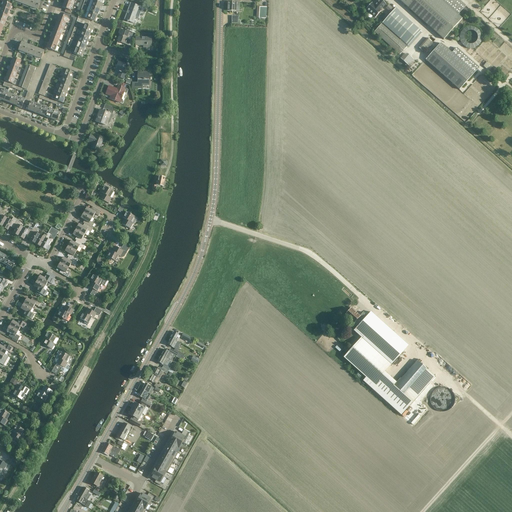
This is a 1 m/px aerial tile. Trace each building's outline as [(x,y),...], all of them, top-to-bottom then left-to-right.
[(40,9),(43,3),(36,0),(14,0),(14,1),(37,10),(38,9),(40,9)] [(372,3),(366,9),(375,18),(381,11),(380,10),(386,4),(381,0),(379,0),(375,5),(372,3)] [(399,0),(444,39),(462,19),(458,15),(466,6),(459,0),(399,0)] [(91,7),(99,10),(102,4),(93,1),(91,7)] [(4,2),(2,8),(9,11),(12,5),(4,2)] [(65,12),(70,14),(71,11),(70,10),(72,5),(64,2),(62,8),(66,9),(65,12)] [(235,11),(236,6),(239,6),(240,2),(236,2),(236,3),(228,2),(227,10),(235,11)] [(127,13),(125,19),(127,21),(127,22),(128,22),(128,21),(133,23),(136,17),(138,18),(142,8),(139,7),(131,4),(130,4),(131,4),(130,7),(129,7),(128,11),(128,12),(128,13),(127,13)] [(89,12),(97,16),(99,10),(91,7),(89,12)] [(0,11),(0,13),(7,16),(9,11),(2,8),(0,11)] [(407,47),(408,46),(421,31),(395,8),(382,23),(374,32),(400,55),(407,47)] [(77,18),(88,22),(89,19),(95,22),(97,16),(89,12),(87,18),(79,15),(77,18)] [(70,15),(64,13),(63,16),(60,14),(57,20),(65,23),(67,17),(69,18),(70,15)] [(82,30),(91,33),(93,27),(87,25),(88,22),(77,18),(76,21),(84,24),(82,30)] [(55,26),(63,29),(65,23),(57,20),(55,26)] [(483,29),(463,24),(460,37),(457,37),(457,40),(461,41),(460,44),(478,48),(483,29)] [(53,31),(61,34),(63,29),(55,26),(53,31)] [(120,34),(117,41),(128,45),(130,40),(128,39),(130,33),(130,32),(127,31),(120,29),(118,33),(120,34)] [(80,36),(88,39),(91,33),(82,30),(80,36)] [(51,37),(59,40),(61,34),(53,31),(51,37)] [(88,39),(80,36),(78,42),(86,45),(88,39)] [(49,43),(57,45),(59,40),(51,37),(49,43)] [(146,48),(151,48),(152,38),(135,37),(135,46),(143,46),(143,45),(146,45),(146,48)] [(432,41),(428,38),(419,48),(423,51),(432,41)] [(18,50),(41,59),(44,51),(19,41),(16,48),(18,49),(18,50)] [(76,48),(84,51),(86,45),(78,42),(76,48)] [(57,45),(49,43),(47,48),(55,51),(57,45)] [(452,53),(441,43),(426,60),(460,89),(479,68),(457,48),(452,53)] [(84,51),(76,48),(73,54),(71,53),(69,59),(75,61),(77,55),(82,57),(84,51)] [(407,64),(413,58),(408,54),(406,56),(405,54),(401,59),(407,64)] [(21,61),(13,58),(11,64),(19,67),(21,61)] [(118,77),(124,79),(127,72),(124,71),(127,64),(118,61),(115,70),(119,72),(118,77)] [(9,70),(17,73),(19,67),(11,64),(9,70)] [(48,70),(53,72),(56,66),(50,64),(48,70)] [(17,73),(9,70),(6,75),(15,78),(17,73)] [(63,76),(72,79),(74,73),(66,70),(64,74),(61,72),(60,75),(63,76)] [(137,72),(137,82),(132,82),(132,89),(143,89),(143,83),(149,83),(149,85),(149,72),(137,72)] [(4,81),(12,84),(15,78),(6,75),(4,81)] [(43,82),(49,84),(51,78),(45,76),(43,82)] [(61,82),(70,85),(72,79),(63,76),(62,79),(59,78),(58,81),(61,82)] [(61,82),(60,85),(57,84),(56,87),(59,88),(67,91),(70,85),(61,82)] [(124,92),(125,88),(118,85),(117,89),(109,86),(106,94),(110,96),(109,99),(120,103),(124,92)] [(46,90),(41,88),(38,94),(44,96),(46,90)] [(57,94),(65,97),(67,91),(59,88),(58,91),(54,90),(53,93),(57,94)] [(19,97),(16,105),(22,108),(24,102),(27,103),(31,92),(28,91),(25,99),(19,97)] [(31,92),(27,103),(30,104),(27,110),(34,112),(37,104),(31,102),(34,93),(31,92)] [(7,93),(4,101),(10,103),(13,95),(7,93)] [(51,99),(63,103),(65,97),(57,94),(55,97),(52,96),(51,99)] [(13,95),(10,103),(16,105),(19,97),(13,95)] [(37,104),(34,112),(39,114),(43,106),(37,104)] [(43,106),(39,114),(45,117),(48,108),(43,106)] [(48,108),(45,117),(51,119),(54,110),(48,108)] [(112,114),(113,111),(108,110),(107,112),(100,109),(95,121),(106,125),(107,122),(110,123),(113,114),(112,114)] [(54,110),(51,119),(57,121),(61,113),(54,110)] [(88,141),(94,143),(92,148),(98,151),(103,138),(96,135),(96,137),(91,135),(88,141)] [(159,176),(158,182),(157,182),(156,185),(163,186),(165,178),(159,176)] [(104,186),(103,188),(101,192),(103,193),(100,198),(108,203),(111,198),(110,197),(113,191),(104,186)] [(101,212),(92,207),(91,209),(87,207),(84,213),(92,218),(95,214),(98,216),(101,212)] [(121,224),(130,229),(133,223),(132,223),(135,217),(126,212),(123,218),(124,219),(121,224)] [(92,218),(84,213),(81,218),(84,220),(83,223),(84,223),(92,228),(92,227),(94,223),(90,221),(92,218)] [(12,228),(17,219),(13,217),(11,221),(7,218),(2,227),(7,230),(10,226),(12,228)] [(18,236),(23,228),(19,225),(21,222),(17,219),(12,228),(15,229),(13,233),(18,236)] [(86,235),(88,231),(90,232),(93,228),(92,227),(92,228),(84,223),(83,226),(79,224),(76,229),(84,234),(85,234),(86,235)] [(23,228),(18,236),(23,239),(26,236),(28,237),(29,235),(33,228),(29,226),(27,230),(23,228)] [(35,244),(40,235),(36,233),(38,229),(34,227),(33,228),(29,235),(32,237),(30,241),(35,244)] [(84,234),(76,229),(73,234),(76,237),(75,239),(76,240),(84,244),(86,240),(82,238),(84,234)] [(47,234),(40,247),(45,250),(47,247),(50,248),(51,245),(49,244),(51,241),(48,240),(51,234),(55,237),(57,234),(50,230),(47,234)] [(40,235),(35,244),(40,247),(47,234),(45,233),(43,237),(40,235)] [(68,246),(77,251),(79,247),(83,249),(85,245),(84,244),(76,240),(75,243),(71,240),(68,246)] [(124,244),(121,250),(115,246),(112,251),(110,250),(107,256),(116,262),(119,256),(120,257),(122,258),(124,257),(130,247),(124,244)] [(77,251),(68,246),(65,251),(69,253),(67,256),(68,257),(76,261),(78,257),(74,255),(77,251)] [(5,256),(1,263),(7,265),(11,258),(5,256)] [(60,262),(69,267),(71,264),(75,266),(77,261),(76,261),(68,257),(67,259),(63,257),(60,262)] [(11,271),(16,262),(11,258),(7,265),(7,266),(5,268),(11,271)] [(69,267),(60,262),(57,268),(61,270),(59,273),(68,278),(70,273),(67,271),(69,267)] [(37,281),(46,286),(48,282),(52,284),(54,279),(45,274),(44,277),(40,275),(37,281)] [(97,291),(100,286),(101,284),(104,286),(107,281),(102,278),(102,280),(93,275),(90,281),(91,282),(89,287),(93,289),(90,295),(96,298),(99,292),(97,291)] [(46,286),(37,281),(34,286),(38,288),(36,291),(44,296),(47,291),(43,289),(46,286)] [(23,304),(32,309),(35,304),(38,307),(41,302),(32,297),(31,300),(27,298),(23,304)] [(32,309),(23,304),(21,309),(24,311),(23,314),(31,319),(34,314),(30,312),(32,309)] [(71,316),(74,310),(65,305),(63,310),(61,310),(58,316),(66,321),(70,315),(71,316)] [(80,318),(85,321),(84,323),(88,325),(92,318),(93,319),(96,314),(99,316),(102,311),(96,307),(94,312),(88,308),(85,313),(83,313),(80,318)] [(392,364),(404,350),(408,345),(371,312),(367,315),(363,312),(360,316),(351,309),(345,316),(353,324),(354,323),(357,327),(354,331),(361,337),(349,350),(343,357),(366,377),(363,381),(401,415),(412,403),(435,377),(426,369),(426,368),(417,360),(401,378),(400,378),(396,382),(384,372),(392,364)] [(9,326),(18,331),(21,327),(24,329),(27,324),(18,320),(17,322),(13,320),(9,326)] [(18,331),(9,326),(6,331),(10,333),(9,336),(17,341),(20,337),(16,335),(18,331)] [(43,344),(52,349),(55,344),(53,343),(57,337),(48,332),(44,338),(46,339),(43,344)] [(174,332),(170,338),(177,342),(180,335),(174,332)] [(181,337),(185,339),(189,342),(189,340),(192,342),(193,339),(191,338),(183,333),(181,337)] [(177,342),(170,338),(167,344),(174,348),(174,347),(175,348),(173,351),(178,354),(180,350),(177,349),(180,343),(177,342)] [(0,351),(5,355),(7,351),(11,353),(13,348),(5,343),(3,346),(0,344),(0,351)] [(164,349),(161,355),(167,359),(170,361),(173,356),(170,355),(171,353),(182,359),(183,357),(178,354),(173,351),(171,349),(169,352),(164,349)] [(68,371),(68,370),(69,369),(69,368),(69,367),(69,366),(67,364),(68,363),(66,362),(70,356),(61,351),(60,351),(59,352),(58,353),(58,354),(57,355),(56,355),(56,356),(56,357),(58,357),(59,358),(57,363),(56,363),(62,367),(61,369),(61,370),(62,371),(63,372),(64,372),(65,372),(66,372),(67,372),(68,371)] [(167,359),(161,355),(157,361),(164,365),(167,359)] [(197,363),(200,358),(193,355),(191,360),(197,363)] [(52,372),(57,374),(60,366),(55,364),(52,372)] [(174,370),(164,364),(164,365),(163,366),(162,368),(168,371),(172,374),(174,370)] [(167,374),(168,371),(162,368),(159,367),(158,369),(154,367),(151,373),(160,378),(164,372),(167,374)] [(160,378),(151,373),(147,379),(155,383),(157,384),(160,378)] [(53,381),(50,386),(58,391),(61,386),(53,381)] [(145,383),(141,389),(150,394),(154,388),(145,383)] [(26,395),(29,390),(21,385),(18,390),(16,389),(13,395),(22,400),(25,394),(26,395)] [(50,397),(50,395),(51,395),(52,395),(53,395),(53,394),(53,393),(53,392),(52,392),(53,391),(44,386),(41,391),(40,390),(36,396),(45,401),(48,396),(50,397)] [(150,394),(141,389),(138,395),(143,398),(142,400),(146,402),(150,394)] [(150,405),(146,402),(142,400),(140,403),(145,406),(149,408),(150,405)] [(141,414),(144,408),(145,406),(140,403),(139,405),(135,403),(132,409),(143,415),(141,414)] [(0,422),(5,426),(8,420),(6,420),(10,414),(1,409),(0,410),(0,422)] [(143,415),(132,409),(129,414),(133,416),(132,418),(139,423),(140,421),(143,415)] [(129,421),(139,427),(141,424),(131,418),(129,421)] [(124,423),(116,436),(125,441),(132,428),(124,423)] [(11,437),(19,442),(23,437),(21,436),(24,430),(16,425),(12,431),(14,432),(11,437)] [(176,431),(173,437),(182,442),(185,437),(176,431)] [(154,435),(148,432),(145,437),(151,441),(154,435)] [(179,447),(179,448),(182,442),(173,437),(170,442),(179,447)] [(176,452),(179,447),(170,442),(167,447),(176,452)] [(107,443),(105,448),(117,455),(120,449),(117,447),(116,448),(107,443)] [(174,457),(176,452),(167,447),(165,452),(174,457)] [(117,455),(105,448),(102,452),(108,456),(109,454),(115,458),(117,455)] [(144,456),(136,452),(135,455),(140,458),(137,464),(139,466),(140,464),(144,456)] [(171,462),(174,457),(165,452),(162,457),(171,462)] [(169,466),(171,462),(162,457),(160,461),(169,466)] [(166,471),(169,466),(160,461),(157,466),(166,471)] [(154,471),(163,476),(166,471),(157,466),(154,471)] [(154,471),(151,477),(160,482),(163,476),(154,471)] [(97,486),(103,476),(96,472),(90,482),(97,486)] [(83,487),(80,494),(88,499),(91,494),(88,493),(90,491),(83,487)] [(142,493),(138,498),(148,504),(151,498),(142,493)] [(88,499),(80,494),(76,500),(85,505),(88,500),(87,500),(88,499)] [(145,509),(148,504),(138,498),(136,504),(145,509)]
